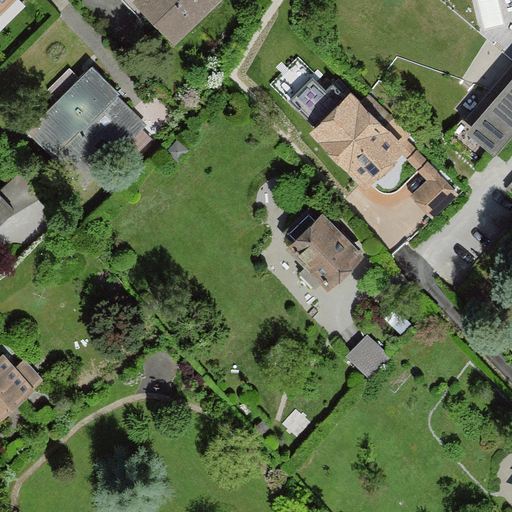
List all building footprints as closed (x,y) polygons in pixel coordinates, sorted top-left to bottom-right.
[(0,0),(0,12),(12,0),(0,0)] [(120,0),(140,20),(146,14),(175,44),(220,0),(120,0)] [(117,91),(91,66),(79,77),(70,68),(50,87),(54,103),(30,126),(85,184),(145,123),(115,94),(117,91)] [(511,132),(511,74),(464,129),(493,153),(511,132)] [(455,193),(349,90),(309,131),(364,185),(397,151),(427,180),(410,197),(432,218),(455,193)] [(0,227),(16,212),(0,195),(0,227)] [(322,213),(288,244),(326,286),(360,255),(322,213)] [(367,333),(345,354),(364,374),(386,354),(367,333)] [(0,357),(0,415),(29,391),(0,357)]
